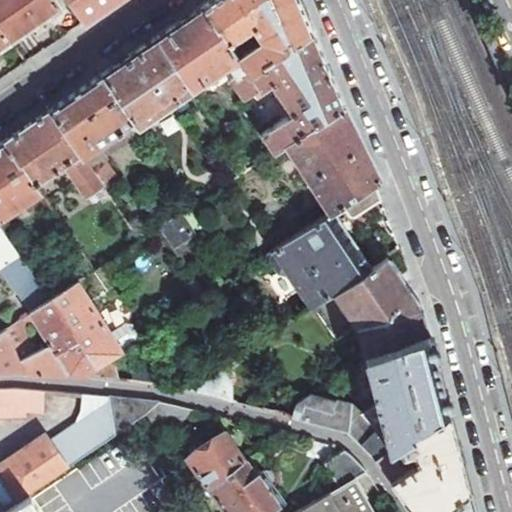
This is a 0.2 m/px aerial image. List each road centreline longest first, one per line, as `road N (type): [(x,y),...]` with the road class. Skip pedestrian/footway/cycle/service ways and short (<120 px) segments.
road 1 (residential): [(329,0),(437,267),(501,511)]
road 2 (residential): [(400,511),(358,451),(328,432),(125,387),(0,379)]
road 3 (residential): [(153,0),(0,105)]
